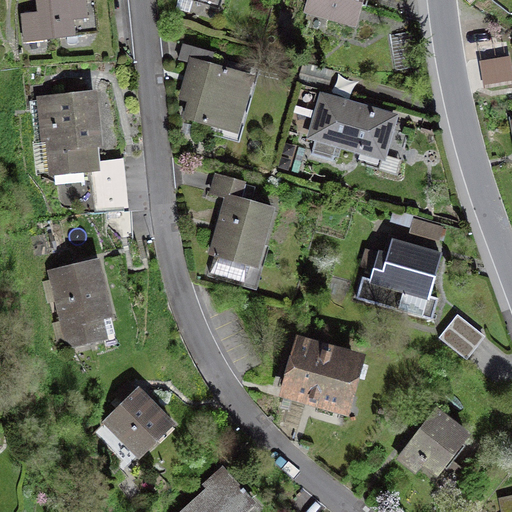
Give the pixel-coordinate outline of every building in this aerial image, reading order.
[(84,0),(30,0),(32,9),(15,11),(18,37),(88,29),(84,0)] [(308,0),(304,12),(357,28),(365,0),(308,0)] [(238,134),(255,76),(211,63),(214,52),(182,43),(177,60),(189,64),(179,98),(186,100),(181,117),(238,134)] [(500,44),(477,48),(480,64),(503,60),(500,44)] [(98,82),(32,91),(43,173),(86,167),(101,166),(100,157),(97,140),(106,139),(98,82)] [(395,111),(318,88),(305,134),(381,156),(395,111)] [(86,167),(88,195),(126,192),(122,155),(100,157),(101,166),(86,167)] [(206,188),(226,194),(209,249),(258,264),(276,204),(240,193),(245,178),(212,168),(206,188)] [(437,220),(411,212),(407,225),(433,233),(437,220)] [(440,249),(388,233),(383,250),(375,247),(365,280),(426,298),(440,249)] [(114,320),(101,261),(50,272),(68,352),(109,343),(104,322),(114,320)] [(483,330),(455,311),(439,334),(466,354),(483,330)] [(360,352),(292,333),(275,393),(343,412),(360,352)] [(175,426),(137,388),(101,425),(139,462),(175,426)] [(473,436),(437,409),(397,462),(415,476),(423,466),(441,480),(473,436)] [(249,511),(256,506),(222,467),(201,486),(205,490),(181,511),(249,511)] [(511,511),(511,497),(501,499),(502,511),(511,511)]
